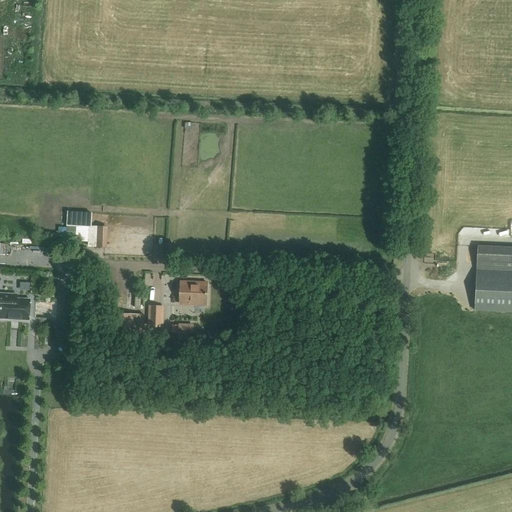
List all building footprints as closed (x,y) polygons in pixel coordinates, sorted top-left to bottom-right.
[(106,224),(99,227),(104,237),(111,234),(106,224)] [(42,257),(42,244),(19,244),(19,257),(42,257)] [(477,270),(475,310),(511,312),(511,247),(478,246),(477,270)] [(179,304),(206,305),(207,283),(180,282),(179,304)] [(0,293),(0,308),(1,308),(0,318),(11,318),(11,317),(19,318),(19,319),(29,319),(30,299),(12,298),(12,294),(0,293)] [(146,347),(166,348),(169,303),(148,302),(146,347)] [(172,324),(172,332),(179,332),(179,333),(193,334),(194,324),(179,323),(179,325),(172,324)]
